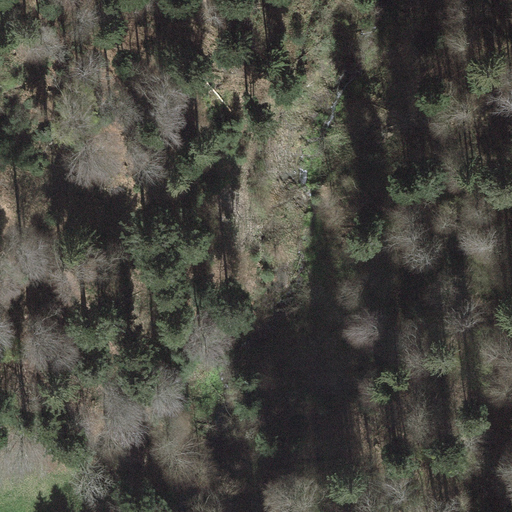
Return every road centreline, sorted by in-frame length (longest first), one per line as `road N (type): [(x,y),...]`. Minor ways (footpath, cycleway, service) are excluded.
road 1 (track): [(127,375),(53,256),(0,201)]
road 2 (track): [(511,349),(464,511)]
